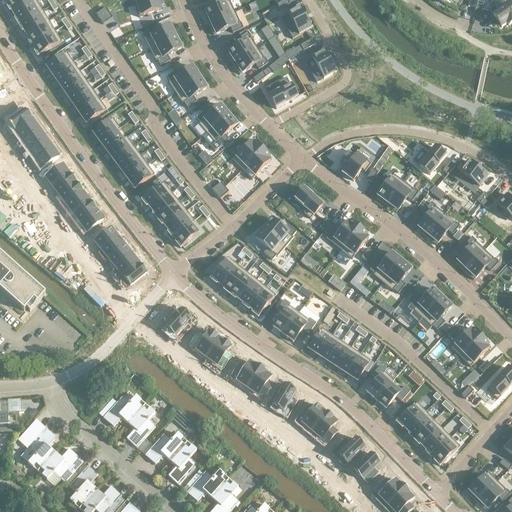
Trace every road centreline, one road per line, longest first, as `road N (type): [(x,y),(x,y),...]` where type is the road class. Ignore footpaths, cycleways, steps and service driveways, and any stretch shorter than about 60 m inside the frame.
road 1 (residential): [(436,492),(341,399),(173,273)]
road 2 (residential): [(304,160),(453,279),(511,339)]
road 3 (residential): [(173,273),(25,72)]
road 4 (residential): [(304,160),(345,135),(401,130),(464,147),(511,183)]
road 5 (residential): [(173,511),(65,414),(51,382)]
road 6 (residential): [(270,128),(345,79),(305,0)]
road 7 (residential): [(173,273),(304,160)]
road 8 (residential): [(51,382),(95,360),(173,273)]
road 9 (residential): [(182,0),(208,59),(270,128)]
